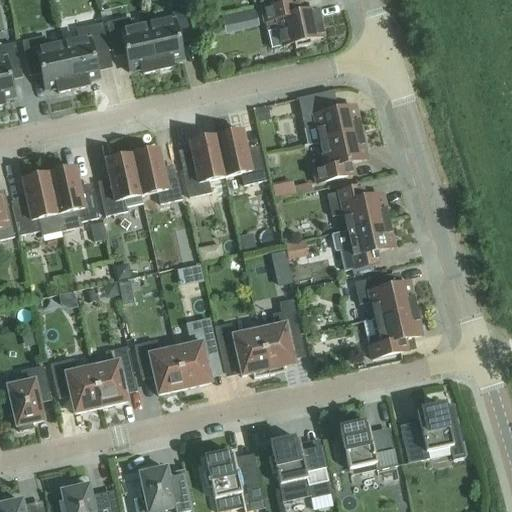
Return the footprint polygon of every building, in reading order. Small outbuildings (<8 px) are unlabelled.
[(270,50),(282,48),(294,45),(295,50),(311,46),(310,41),(323,39),(317,11),(294,16),(291,5),(262,11),(270,50)] [(214,13),(212,6),(203,8),(205,16),(214,13)] [(147,27),(157,72),(171,69),(170,65),(182,62),(177,39),(189,36),(184,12),(171,15),(173,21),(147,27)] [(157,72),(147,27),(130,31),(128,19),(106,24),(113,53),(124,51),(129,74),(141,71),(142,76),(157,72)] [(62,46),(72,91),(87,88),(86,84),(98,81),(93,58),(108,54),(102,25),(76,31),(79,43),(62,46)] [(72,91),(62,46),(46,50),(43,38),(21,43),(28,73),(39,70),(45,93),(57,90),(58,95),(72,91)] [(0,107),(2,107),(1,103),(13,100),(8,77),(20,74),(13,45),(0,47),(0,107)] [(329,102),(299,108),(304,130),(308,147),(320,144),(360,135),(354,108),(331,113),(329,102)] [(215,138),(224,179),(240,176),(243,187),(265,182),(259,153),(247,156),(242,133),(215,138)] [(366,161),(360,135),(320,144),(323,160),(312,163),(316,185),(346,178),(343,167),(366,161)] [(224,179),(215,138),(188,144),(194,168),(182,170),(188,200),(210,195),(208,183),(224,179)] [(131,157),(141,198),(157,194),(159,206),(181,201),(175,172),(163,174),(158,151),(131,157)] [(141,198),(131,157),(105,163),(110,186),(98,189),(105,218),(127,213),(124,202),(141,198)] [(58,222),(60,232),(79,228),(78,224),(98,220),(91,191),(80,193),(74,170),(48,176),(58,222)] [(60,232),(58,222),(48,176),(21,182),(26,205),(11,208),(18,238),(38,233),(39,237),(60,232)] [(295,190),(271,193),(273,206),(296,203),(295,190)] [(356,190),(327,196),(332,218),(343,216),(347,232),(388,223),(382,196),(359,202),(356,190)] [(0,241),(14,239),(7,209),(0,210),(0,241)] [(394,250),(388,223),(347,232),(351,248),(339,251),(344,273),(373,266),(370,255),(394,250)] [(178,271),(182,286),(202,281),(199,266),(178,271)] [(386,290),(383,278),(354,284),(359,306),(371,304),(374,320),(415,311),(409,284),(386,290)] [(258,332),(268,378),(284,374),(283,369),(294,367),(289,344),(301,341),(292,302),(279,305),(281,315),(272,317),(275,328),(258,332)] [(371,361),(400,355),(398,343),(421,338),(415,311),(374,320),(378,337),(366,339),(371,361)] [(268,378),(258,332),(233,338),(231,326),(214,330),(222,366),(237,362),(241,379),(252,376),(253,381),(268,378)] [(175,351),(184,391),(210,385),(205,362),(217,359),(210,330),(188,335),(191,347),(175,351)] [(184,391),(175,351),(158,354),(156,342),(134,347),(140,377),(152,374),(157,397),(184,391)] [(91,369),(100,410),(127,404),(122,381),(133,378),(127,349),(105,354),(107,366),(91,369)] [(100,410),(91,369),(75,373),(72,361),(50,366),(57,395),(68,393),(74,416),(100,410)] [(38,400),(49,397),(42,367),(21,372),(23,385),(7,388),(10,402),(5,403),(8,417),(13,416),(16,429),(18,429),(19,433),(33,430),(32,425),(43,423),(38,400)] [(443,407),(416,413),(420,428),(400,433),(408,465),(428,461),(427,454),(449,449),(452,462),(465,459),(453,406),(444,408),(443,407)] [(370,439),(367,424),(340,431),(349,471),(374,465),(376,472),(397,468),(389,435),(370,439)] [(277,474),(283,502),(309,497),(310,498),(329,494),(320,451),(301,455),(298,440),(270,446),(273,457),(268,459),(272,475),(277,474)] [(242,505),(263,500),(255,466),(236,471),(232,454),(205,461),(207,472),(203,473),(206,490),(211,489),(216,511),(228,511),(243,509),(242,505)] [(192,511),(187,489),(171,493),(166,469),(155,472),(154,467),(140,470),(141,475),(139,475),(142,488),(137,489),(140,503),(137,504),(138,511),(192,511)] [(115,511),(113,498),(91,503),(88,487),(77,489),(76,485),(61,488),(63,492),(60,493),(63,504),(58,506),(59,511),(115,511)] [(23,511),(21,502),(10,504),(9,499),(0,501),(0,511),(23,511)]
